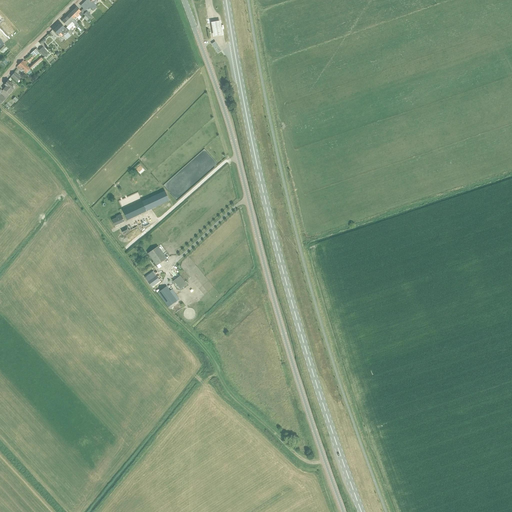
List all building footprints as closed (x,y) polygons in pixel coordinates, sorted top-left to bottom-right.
[(93,3),(90,0),(86,0),(80,6),(83,9),(81,12),(85,16),(88,19),(89,19),(91,17),(85,10),(89,6),(93,10),(97,7),(93,3)] [(76,7),(68,14),(73,18),(74,17),(75,19),(79,15),(78,14),(80,11),(76,7)] [(73,18),(68,14),(67,16),(62,20),(67,26),(69,28),(74,24),(76,26),(78,24),(73,18)] [(221,20),(212,21),(214,36),(223,34),(221,20)] [(70,35),(72,33),(66,27),(65,28),(60,22),(52,30),(57,35),(60,32),(64,36),(68,32),(70,35)] [(215,42),(212,44),(218,53),(221,51),(215,42)] [(49,52),(43,46),(39,50),(45,56),(49,52)] [(32,70),(43,60),(40,57),(29,67),(32,70)] [(27,73),(30,69),(25,65),(26,63),(23,60),(17,67),(22,72),(23,70),(27,73)] [(17,82),(20,78),(14,72),(11,76),(17,82)] [(13,85),(8,80),(4,85),(6,86),(3,90),(9,94),(14,88),(12,87),(13,85)] [(128,220),(170,201),(165,191),(124,210),(128,220)] [(115,226),(125,221),(122,214),(116,217),(117,218),(112,220),(115,226)] [(129,226),(121,230),(124,234),(131,230),(129,226)] [(158,246),(148,253),(157,265),(166,259),(158,246)] [(153,272),(146,278),(152,287),(160,281),(159,280),(162,278),(157,272),(155,274),(153,272)] [(180,276),(173,281),(180,290),(187,285),(180,276)] [(158,293),(169,307),(177,301),(167,287),(158,293)]
